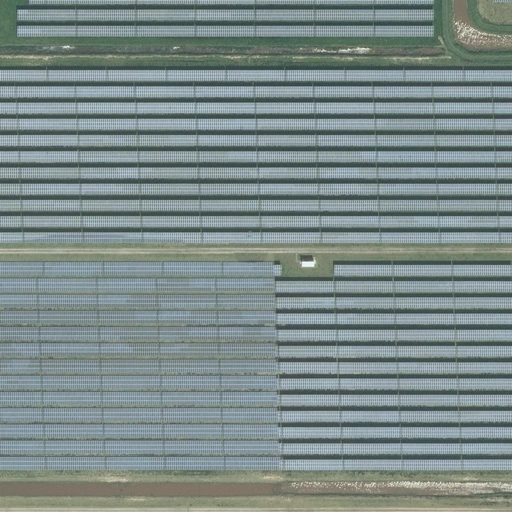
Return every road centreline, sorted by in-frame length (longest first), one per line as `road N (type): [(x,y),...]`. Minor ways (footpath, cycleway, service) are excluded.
road 1 (track): [(511,250),(0,251)]
road 2 (track): [(0,510),(511,510)]
